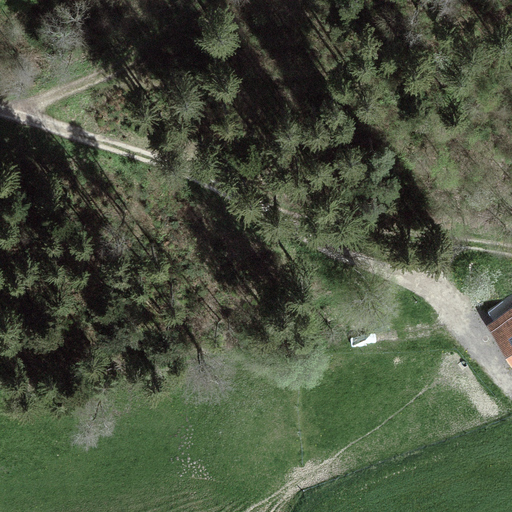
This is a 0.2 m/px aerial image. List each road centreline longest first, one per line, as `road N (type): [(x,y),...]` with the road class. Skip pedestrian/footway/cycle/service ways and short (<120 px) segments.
road 1 (track): [(271,210),(413,286),(461,322),(496,382),(511,391)]
road 2 (track): [(0,110),(271,210)]
road 3 (track): [(271,210),(511,248)]
road 4 (track): [(7,112),(108,71),(203,0)]
